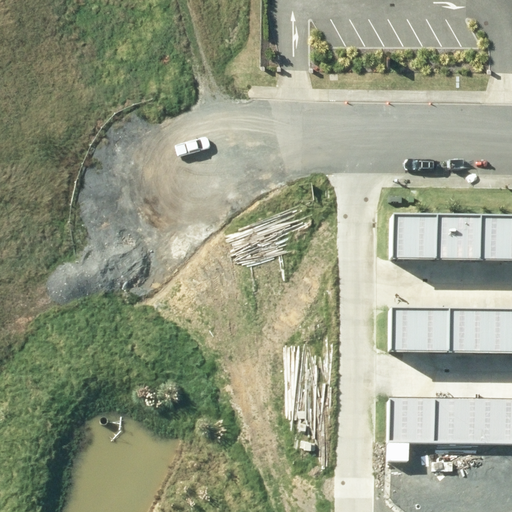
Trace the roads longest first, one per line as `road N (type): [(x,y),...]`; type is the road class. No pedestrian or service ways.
road 1 (residential): [(511,139),(206,136),(116,163)]
road 2 (unknown): [(334,135),(337,511)]
